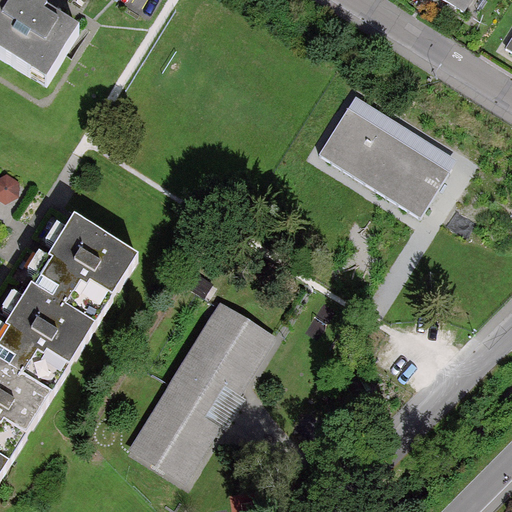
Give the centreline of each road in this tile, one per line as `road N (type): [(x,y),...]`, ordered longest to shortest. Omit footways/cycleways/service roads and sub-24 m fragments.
road 1 (residential): [(321,511),(511,322)]
road 2 (residential): [(358,0),(511,96)]
